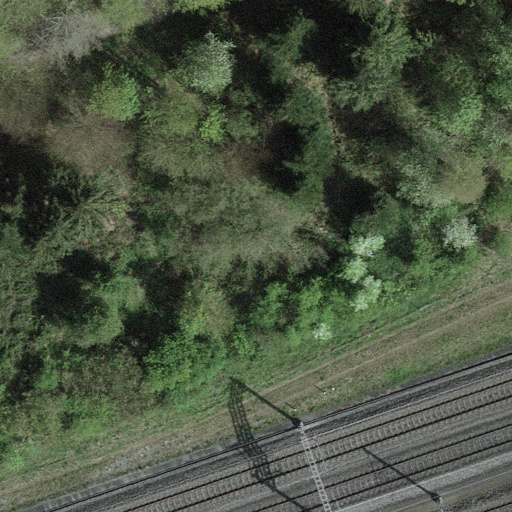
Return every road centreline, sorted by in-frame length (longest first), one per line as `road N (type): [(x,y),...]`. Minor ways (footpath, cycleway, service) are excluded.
road 1 (track): [(511,291),(0,496)]
road 2 (track): [(179,0),(0,61)]
